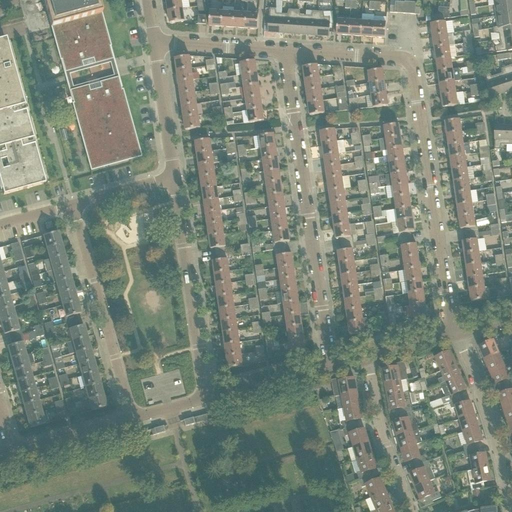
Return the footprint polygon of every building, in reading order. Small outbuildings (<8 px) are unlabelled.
[(0,0),(0,39),(39,28),(35,12),(42,10),(40,2),(33,4),(31,0),(0,0)] [(43,0),(60,60),(61,60),(65,73),(83,67),(82,62),(93,59),(94,64),(113,59),(110,47),(111,46),(98,0),(43,0)] [(165,0),(168,11),(182,9),(181,0),(165,0)] [(390,6),(390,13),(394,13),(403,14),(404,2),(404,3),(395,2),(393,0),(390,0),(390,6)] [(403,14),(415,15),(415,8),(415,2),(404,2),(403,14)] [(511,2),(494,5),(496,17),(511,14),(511,2)] [(438,8),(438,15),(443,14),(444,19),(449,19),(449,8),(438,8)] [(182,9),(168,11),(169,23),(184,21),(182,9)] [(268,33),(280,34),(281,14),(276,14),(275,9),(269,9),(268,33)] [(209,26),(221,27),(222,11),(210,10),(209,26)] [(280,34),(292,34),(294,10),(288,10),(287,15),(281,14),(280,34)] [(292,34),(304,35),(306,16),(300,16),(299,11),(294,10),(292,34)] [(221,27),(233,28),(234,12),(222,11),(221,27)] [(233,28),(245,29),(246,13),(234,12),(233,28)] [(304,35),(316,36),(318,12),(312,12),(310,16),(306,16),(304,35)] [(318,12),(316,36),(328,37),(330,18),(324,17),(323,12),(318,12)] [(246,13),(245,29),(257,30),(258,14),(246,13)] [(511,14),(496,17),(498,28),(511,25),(511,14)] [(197,24),(206,25),(207,16),(198,16),(197,24)] [(336,35),(349,36),(350,21),(337,20),(336,35)] [(349,36),(361,36),(362,21),(350,21),(349,36)] [(361,36),(372,37),(373,22),(362,21),(361,36)] [(373,22),(372,37),(385,38),(386,23),(373,22)] [(430,24),(432,37),(447,34),(445,22),(430,24)] [(499,35),(499,40),(511,38),(511,25),(498,28),(493,29),(494,34),(499,35)] [(432,37),(434,48),(448,46),(447,34),(432,37)] [(511,38),(499,40),(500,45),(496,47),(496,53),(511,50),(511,38)] [(0,161),(6,160),(8,169),(0,170),(0,178),(2,178),(3,183),(0,184),(3,195),(45,183),(42,172),(39,173),(38,168),(41,168),(36,150),(33,151),(32,147),(35,146),(30,128),(27,129),(26,125),(29,124),(24,106),(21,107),(19,103),(23,102),(18,85),(15,85),(13,81),(17,80),(10,56),(7,57),(5,52),(8,51),(5,40),(0,41),(0,161)] [(448,46),(434,48),(435,60),(450,58),(457,57),(455,45),(448,46)] [(175,59),(177,71),(191,69),(190,57),(175,59)] [(435,60),(437,72),(452,70),(450,58),(435,60)] [(241,63),(242,75),(257,73),(255,61),(241,63)] [(303,67),(305,79),(319,77),(318,65),(303,67)] [(502,74),(496,76),(502,94),(511,90),(511,84),(506,67),(501,69),(502,74)] [(177,71),(178,83),(193,81),(191,69),(177,71)] [(452,70),(437,72),(439,84),(454,82),(460,81),(459,69),(452,70)] [(368,72),(370,84),(384,82),(382,70),(368,72)] [(242,75),(244,87),(259,85),(257,73),(242,75)] [(502,94),(496,76),(491,77),(489,73),(483,75),(491,98),(502,94)] [(73,103),(72,103),(90,171),(103,167),(103,165),(128,158),(129,160),(141,157),(123,89),(121,90),(118,77),(99,82),(101,88),(90,91),(88,85),(70,91),(73,103)] [(305,79),(306,91),(321,89),(319,77),(305,79)] [(178,83),(180,95),(195,92),(193,81),(178,83)] [(370,84),(372,96),(386,94),(384,82),(370,84)] [(439,84),(441,96),(455,94),(454,82),(439,84)] [(244,87),(246,99),(261,97),(259,85),(244,87)] [(306,91),(308,103),(323,101),(321,89),(306,91)] [(180,95),(182,107),(197,104),(195,92),(180,95)] [(455,94),(441,96),(442,108),(457,106),(465,105),(464,104),(463,93),(455,94)] [(386,94),(372,96),(373,108),(388,106),(386,94)] [(246,99),(248,111),(262,109),(261,97),(246,99)] [(323,101),(308,103),(310,115),(324,113),(323,101)] [(182,107),(184,118),(198,116),(197,104),(182,107)] [(262,109),(248,111),(249,123),(264,121),(262,109)] [(198,116),(184,118),(185,131),(200,128),(198,116)] [(445,122),(446,134),(461,132),(459,120),(445,122)] [(384,127),(386,139),(400,137),(399,124),(384,127)] [(501,145),(507,145),(507,126),(495,126),(494,150),(500,150),(501,145)] [(320,132),(322,144),(337,142),(335,129),(320,132)] [(446,134),(448,146),(463,144),(461,132),(446,134)] [(259,136),(261,148),(276,146),(274,134),(259,136)] [(386,139),(387,151),(402,148),(400,137),(386,139)] [(195,142),(197,154),(212,152),(210,140),(195,142)] [(322,144),(324,156),(338,154),(337,142),(322,144)] [(463,144),(448,146),(450,158),(465,156),(470,155),(468,143),(463,144)] [(261,148),(263,160),(278,158),(276,146),(261,148)] [(387,151),(383,151),(384,163),(389,163),(404,160),(402,148),(387,151)] [(197,154),(199,166),(214,164),(212,152),(197,154)] [(324,156),(325,168),(340,166),(338,154),(324,156)] [(450,158),(452,170),(466,168),(465,156),(450,158)] [(263,160),(264,172),(279,170),(278,158),(263,160)] [(389,163),(391,174),(406,172),(404,160),(389,163)] [(199,166),(201,178),(215,176),(214,164),(199,166)] [(325,168),(327,180),(342,178),(340,166),(325,168)] [(452,170),(453,182),(468,180),(466,168),(452,170)] [(264,172),(266,184),(281,182),(279,170),(264,172)] [(391,174),(393,186),(407,184),(406,172),(391,174)] [(201,178),(202,190),(217,187),(215,176),(201,178)] [(327,180),(329,192),(344,189),(342,178),(327,180)] [(453,182),(455,194),(470,191),(468,180),(453,182)] [(266,184),(268,196),(283,194),(281,182),(266,184)] [(393,186),(386,187),(387,199),(394,198),(409,196),(407,184),(393,186)] [(202,190),(204,201),(219,199),(217,187),(202,190)] [(329,192),(331,203),(345,201),(344,189),(329,192)] [(455,194),(457,206),(472,203),(470,191),(455,194)] [(268,196),(270,208),(285,206),(283,194),(268,196)] [(394,198),(396,210),(411,208),(409,196),(394,198)] [(204,201),(206,213),(221,211),(219,199),(204,201)] [(486,201),(488,213),(496,212),(494,200),(486,201)] [(331,203),(332,215),(347,213),(345,201),(331,203)] [(457,206),(459,217),(473,215),(472,203),(457,206)] [(270,208),(271,220),(286,218),(285,206),(270,208)] [(396,210),(398,222),(413,220),(411,208),(396,210)] [(206,213),(207,225),(222,223),(221,211),(206,213)] [(332,215),(334,227),(349,225),(347,213),(332,215)] [(473,215),(459,217),(461,230),(464,229),(465,235),(478,233),(477,228),(477,226),(476,227),(475,227),(473,215)] [(271,220),(273,232),(288,230),(286,218),(271,220)] [(397,234),(398,241),(411,239),(411,233),(414,232),(413,220),(398,222),(400,234),(399,234),(397,234)] [(207,225),(209,237),(224,235),(222,223),(207,225)] [(349,225),(334,227),(336,240),(340,239),(340,245),(353,243),(353,241),(357,241),(356,236),(355,224),(349,225)] [(273,244),(274,250),(287,248),(286,242),(290,242),(288,230),(273,232),(275,244),(274,244),(274,243),(273,244)] [(43,236),(47,248),(61,244),(58,232),(43,236)] [(462,242),(464,254),(479,252),(477,239),(479,239),(478,233),(465,235),(466,241),(462,242)] [(214,249),(215,255),(228,253),(227,247),(226,247),(224,235),(209,237),(211,249),(214,249)] [(401,246),(403,258),(418,256),(416,244),(412,245),(411,239),(398,241),(399,247),(400,247),(400,246),(401,246)] [(11,245),(12,252),(14,257),(22,255),(20,249),(18,243),(11,245)] [(338,251),(340,264),(354,262),(352,249),(353,249),(353,250),(354,250),(353,243),(340,245),(341,251),(338,251)] [(47,248),(50,259),(65,255),(61,244),(47,248)] [(277,256),(279,268),(293,266),(292,254),(288,254),(287,248),(274,250),(275,257),(276,257),(276,256),(277,256)] [(464,254),(466,266),(480,264),(479,252),(464,254)] [(213,261),(215,273),(229,271),(228,259),(229,259),(228,253),(215,255),(216,261),(213,261)] [(50,259),(43,261),(46,273),(47,273),(53,271),(68,267),(65,255),(50,259)] [(403,258),(405,270),(420,268),(418,256),(403,258)] [(340,264),(341,276),(356,273),(354,262),(340,264)] [(466,266),(467,278),(482,275),(480,264),(466,266)] [(279,268),(280,280),(295,278),(293,266),(279,268)] [(53,271),(47,273),(50,284),(56,282),(71,278),(68,267),(53,271)] [(405,270),(407,282),(422,280),(420,268),(405,270)] [(215,273),(216,285),(231,283),(229,271),(215,273)] [(341,276),(343,287),(358,285),(356,273),(341,276)] [(467,278),(469,290),(484,287),(482,275),(467,278)] [(56,282),(60,294),(74,290),(71,278),(56,282)] [(280,280),(282,292),(297,289),(295,278),(280,280)] [(407,282),(409,294),(423,292),(422,280),(407,282)] [(216,285),(218,297),(233,295),(231,283),(216,285)] [(0,285),(0,297),(9,295),(6,284),(0,285)] [(343,287),(345,299),(360,297),(358,285),(343,287)] [(484,287),(469,290),(471,302),(486,300),(484,287)] [(282,292),(284,303),(299,301),(297,289),(282,292)] [(60,294),(63,305),(77,301),(74,290),(60,294)] [(409,294),(410,306),(425,304),(423,292),(409,294)] [(0,297),(0,310),(13,307),(9,295),(0,297)] [(218,297),(220,309),(235,307),(233,295),(218,297)] [(345,299),(347,311),(361,309),(360,297),(345,299)] [(64,317),(66,324),(78,320),(77,314),(81,313),(77,301),(63,305),(66,317),(65,317),(64,317)] [(284,303),(286,315),(300,313),(299,301),(284,303)] [(425,304),(410,306),(412,318),(427,316),(425,304)] [(0,310),(0,318),(1,323),(16,318),(13,307),(0,310)] [(220,309),(222,321),(236,319),(235,307),(220,309)] [(347,311),(348,323),(363,321),(361,309),(347,311)] [(286,315),(287,327),(302,325),(300,313),(286,315)] [(9,333),(10,339),(23,336),(21,329),(20,329),(20,330),(19,330),(16,318),(1,323),(4,334),(9,333)] [(222,321),(223,333),(238,330),(236,319),(222,321)] [(70,329),(73,341),(87,337),(84,325),(80,326),(78,320),(66,324),(68,330),(69,330),(69,329),(70,329)] [(363,321),(348,323),(350,335),(365,333),(363,321)] [(287,327),(289,339),(304,337),(302,325),(287,327)] [(223,333),(225,345),(240,342),(238,330),(223,333)] [(8,346),(11,358),(26,354),(22,342),(24,342),(23,336),(10,339),(12,345),(8,346)] [(73,341),(65,344),(68,354),(76,352),(90,348),(87,337),(73,341)] [(304,337),(289,339),(291,351),(306,349),(304,337)] [(479,348),(484,360),(499,354),(493,341),(479,348)] [(225,345),(227,356),(242,354),(240,342),(225,345)] [(76,352),(79,364),(94,360),(90,348),(76,352)] [(435,359),(441,371),(455,365),(450,352),(435,359)] [(26,354),(11,358),(14,370),(29,366),(29,365),(34,363),(31,354),(26,355),(26,354)] [(242,354),(227,356),(229,369),(243,366),(242,354)] [(484,360),(489,372),(504,366),(499,354),(484,360)] [(61,356),(53,359),(55,365),(63,362),(61,356)] [(79,364),(83,375),(97,371),(94,360),(79,364)] [(388,370),(382,371),(384,384),(400,381),(406,380),(403,363),(403,362),(388,366),(388,370)] [(438,380),(440,386),(460,377),(455,365),(441,371),(443,377),(438,380)] [(14,370),(18,381),(32,377),(29,366),(14,370)] [(502,381),(504,387),(511,384),(511,376),(509,377),(504,366),(489,372),(495,385),(502,381)] [(83,375),(86,387),(100,383),(97,371),(83,375)] [(18,381),(21,393),(35,389),(32,377),(18,381)] [(357,392),(354,379),(348,380),(347,377),(332,381),(335,397),(341,395),(357,392)] [(460,377),(440,386),(446,397),(441,399),(444,405),(449,403),(461,399),(458,393),(466,390),(460,377)] [(421,379),(419,380),(419,381),(422,390),(423,392),(428,391),(424,378),(421,379)] [(68,380),(60,382),(61,388),(69,385),(68,380)] [(406,380),(400,381),(403,394),(409,393),(406,380)] [(384,384),(387,397),(403,394),(400,381),(384,384)] [(86,387),(89,399),(103,395),(100,383),(86,387)] [(499,395),(503,409),(511,405),(511,384),(504,387),(506,393),(499,395)] [(21,393),(24,404),(39,400),(35,389),(21,393)] [(344,408),(359,405),(357,392),(341,395),(344,408)] [(397,409),(399,415),(413,412),(410,393),(409,393),(403,394),(387,397),(389,411),(397,409)] [(103,395),(89,399),(92,410),(107,406),(103,395)] [(341,395),(335,397),(337,409),(344,408),(341,395)] [(432,410),(444,405),(441,399),(429,404),(432,410)] [(455,408),(459,420),(474,416),(470,402),(463,405),(461,399),(449,403),(451,409),(455,408)] [(24,404),(27,416),(42,412),(39,400),(24,404)] [(342,422),(343,429),(356,426),(354,420),(362,419),(359,405),(344,408),(344,409),(346,421),(342,422)] [(511,405),(503,409),(506,421),(511,419),(511,405)] [(344,409),(337,410),(340,422),(342,422),(346,421),(344,409)] [(42,412),(27,416),(31,427),(45,423),(42,412)] [(393,424),(397,437),(418,430),(413,412),(399,415),(400,422),(393,424)] [(459,420),(463,433),(478,428),(474,416),(459,420)] [(193,418),(184,420),(185,427),(195,424),(194,418),(193,418)] [(154,429),(151,430),(152,431),(153,435),(153,436),(165,433),(163,426),(154,429)] [(350,435),(353,448),(369,443),(365,430),(357,432),(356,426),(343,429),(345,437),(350,435)] [(463,433),(457,434),(461,447),(463,446),(464,453),(476,450),(475,443),(482,441),(478,428),(463,433)] [(412,432),(397,437),(401,449),(416,445),(422,443),(420,437),(414,439),(412,432)] [(333,435),(331,435),(333,440),(335,446),(336,452),(343,450),(338,433),(333,435)] [(353,448),(357,460),(372,456),(369,443),(353,448)] [(412,460),(414,466),(426,462),(424,456),(420,457),(416,445),(401,449),(405,462),(412,460)] [(470,458),(473,471),(488,468),(486,454),(478,456),(476,450),(464,453),(466,459),(470,458)] [(357,474),(359,481),(371,477),(369,471),(376,469),(372,456),(357,460),(351,462),(355,473),(357,474)] [(409,475),(414,488),(429,482),(435,479),(428,461),(426,462),(414,466),(416,472),(409,475)] [(488,468),(473,471),(468,472),(472,491),(474,491),(479,490),(484,489),(483,483),(491,481),(488,468)] [(352,475),(346,477),(348,484),(354,482),(352,475)] [(366,486),(371,498),(385,492),(380,480),(373,483),(371,477),(359,481),(362,488),(366,486)] [(429,482),(414,488),(420,500),(427,497),(430,503),(441,498),(438,492),(434,493),(429,482)] [(474,491),(472,491),(473,498),(480,497),(479,490),(474,491)] [(371,498),(376,510),(391,504),(385,492),(371,498)]
